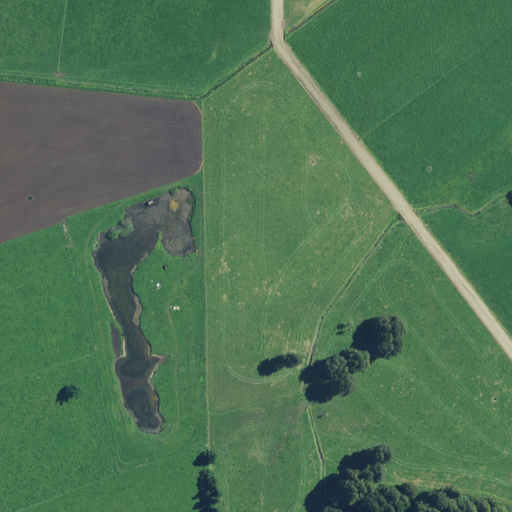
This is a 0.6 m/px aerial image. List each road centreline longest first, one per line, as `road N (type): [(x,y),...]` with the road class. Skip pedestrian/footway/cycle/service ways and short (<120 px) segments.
road 1 (track): [(276,0),(287,55),(387,188)]
road 2 (track): [(511,348),(387,188)]
